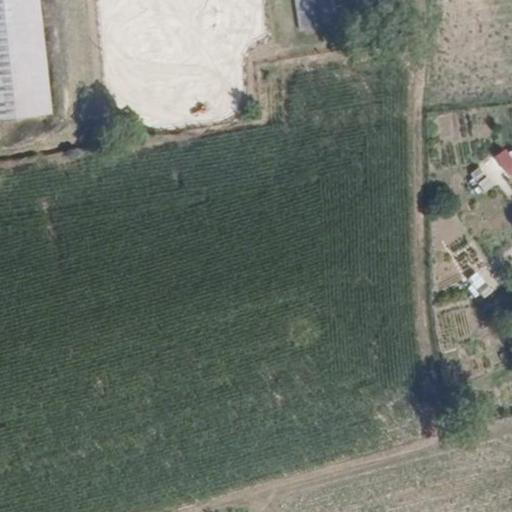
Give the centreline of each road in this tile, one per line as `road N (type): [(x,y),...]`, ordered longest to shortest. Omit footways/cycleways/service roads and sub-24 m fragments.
road 1 (track): [(435,446),(418,0)]
road 2 (track): [(186,511),(511,428)]
